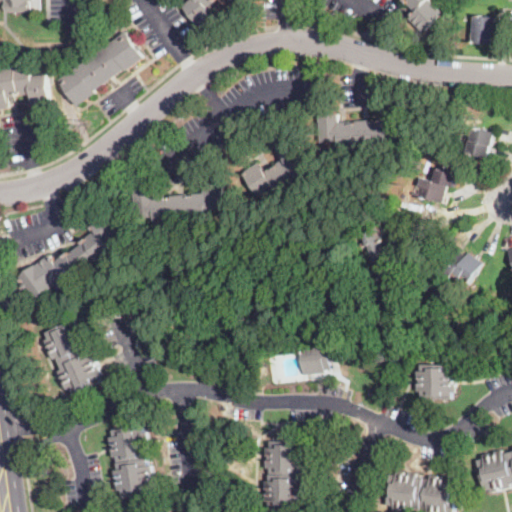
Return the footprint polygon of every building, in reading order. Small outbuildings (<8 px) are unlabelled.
[(31,0),(31,11),(6,11),(6,0),(31,0)] [(236,0),(235,1),(234,0),(218,0),(210,7),(218,16),(203,28),(185,6),(191,0),(236,0)] [(434,0),(446,12),(426,32),(413,18),(419,12),(406,0),(434,0)] [(501,18),(500,32),(500,44),(471,42),(471,26),(475,26),(476,16),(501,17),(501,18)] [(134,38),(140,46),(142,44),(142,45),(145,48),(142,50),(148,57),(129,71),(128,69),(98,90),(99,93),(81,106),(63,82),(62,79),(129,31),(134,38)] [(34,71),(35,76),(50,74),(53,103),(35,105),(34,94),(11,97),(12,108),(0,109),(0,80),(4,80),(3,69),(33,65),(34,71)] [(412,122),(413,133),(413,137),(395,138),(396,144),(342,148),(342,141),(323,143),(323,139),(321,115),(341,113),(341,122),(391,118),(391,110),(411,109),(412,122)] [(496,137),(496,138),(494,145),(493,145),(490,158),(467,153),(469,144),(465,143),(467,136),(472,138),(475,127),(497,132),(496,137)] [(73,145),(71,146),(68,140),(75,137),(77,142),(73,145)] [(300,171),(304,178),(305,179),(280,197),(274,189),(262,197),(250,179),(245,172),(261,162),(268,172),(287,159),(280,149),(295,139),(311,163),(300,171)] [(459,177),(457,183),(456,187),(449,185),(445,202),(414,195),(415,191),(420,192),(421,185),(422,185),(423,185),(419,184),(421,177),(436,180),(438,168),(460,173),(459,177)] [(227,196),(228,201),(228,207),(211,209),(212,220),(199,221),(199,218),(187,219),(188,225),(172,227),(172,223),(157,225),(156,216),(139,218),(136,191),(156,189),(157,198),(206,193),(205,184),(226,182),(227,196)] [(117,252),(113,255),(88,276),(87,274),(73,285),(67,277),(40,299),(30,287),(26,290),(23,286),(28,282),(23,275),(37,264),(38,265),(52,254),(58,261),(70,251),(72,253),(86,242),(85,240),(99,229),(93,222),(107,211),(125,233),(111,245),(117,252)] [(387,236),(391,246),(400,270),(383,276),(378,264),(372,266),(369,259),(373,258),(372,254),(373,253),(370,245),(365,247),(363,243),(366,242),(364,238),(366,237),(363,229),(382,222),(387,236)] [(468,256),(470,252),(485,263),(471,284),(459,276),(455,281),(437,268),(453,245),(468,256)] [(77,320),(79,326),(83,324),(91,342),(87,344),(92,357),(96,355),(105,374),(101,376),(104,382),(75,394),(72,389),(69,390),(64,378),(61,371),(64,369),(59,358),(56,360),(47,340),(51,339),(48,333),(77,320)] [(306,375),(303,347),(335,344),(337,363),(333,363),(333,372),(306,375)] [(455,371),(459,372),(458,393),(454,393),(454,399),(423,399),(423,391),(419,391),(420,371),(424,371),(424,364),(455,365),(455,371)] [(146,425),(147,432),(151,432),(154,452),(150,452),(151,466),(155,465),(157,485),(154,485),(155,493),(124,498),(123,490),(119,491),(117,470),(120,470),(118,457),(114,458),(112,439),(112,437),(116,437),(115,430),(122,429),(123,433),(135,431),(134,427),(146,425)] [(304,442),(303,448),(307,449),(306,470),(303,470),(302,482),(306,482),(305,502),(302,502),(302,509),(270,509),(270,501),(267,501),(267,482),(267,481),(271,481),(272,468),(268,468),(268,456),(268,447),(272,447),(272,441),(304,442)] [(511,488),(494,493),(493,489),(487,490),(486,487),(480,460),(486,458),(485,455),(493,453),(494,455),(497,454),(499,454),(498,451),(505,450),(505,453),(511,451),(511,488)] [(420,473),(420,477),(433,479),(433,475),(453,477),(453,481),(460,482),(458,497),(464,497),(463,508),(457,507),(456,511),(429,511),(430,510),(416,508),(416,511),(408,511),(408,508),(404,508),(404,511),(396,510),(396,506),(390,505),(393,474),(400,475),(400,471),(420,473)]
